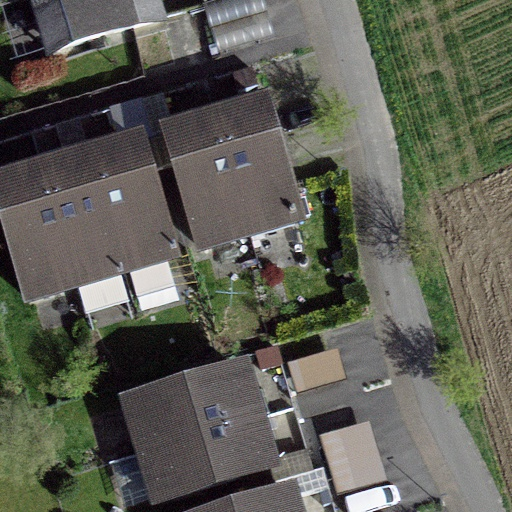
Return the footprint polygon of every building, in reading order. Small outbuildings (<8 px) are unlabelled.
[(28,0),(45,56),(156,24),(149,0),(28,0)] [(274,36),(262,0),(213,0),(205,2),(220,52),(274,36)] [(234,118),(212,125),(188,132),(164,139),(197,252),(246,238),(294,223),(261,110),(234,118)] [(0,220),(24,303),(73,289),(120,275),(169,260),(135,148),(113,154),(87,162),(60,170),(39,176),(18,182),(0,187),(0,220)] [(295,399),(332,388),(327,371),(323,359),(286,370),(295,399)] [(155,507),(267,473),(260,448),(253,424),(246,400),(238,375),(125,409),(140,457),(155,507)] [(368,473),(364,460),(360,447),(355,432),(318,443),(327,471),(335,499),(372,488),(368,473)] [(289,511),(285,499),(241,511),(289,511)]
